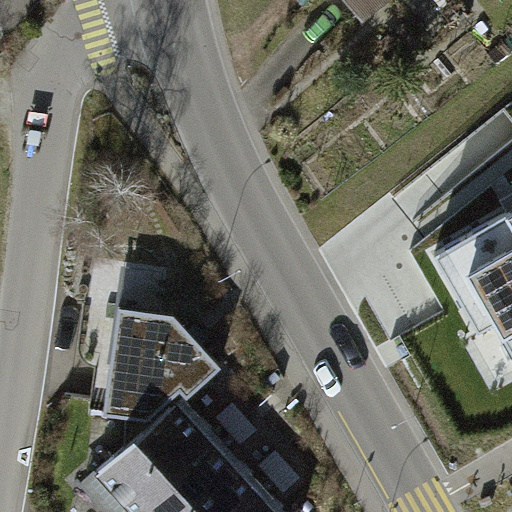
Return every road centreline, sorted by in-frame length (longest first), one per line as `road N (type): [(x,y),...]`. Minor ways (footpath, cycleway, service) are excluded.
road 1 (residential): [(169,0),(242,193),(425,511)]
road 2 (unclassified): [(2,511),(54,80),(94,17),(145,0)]
